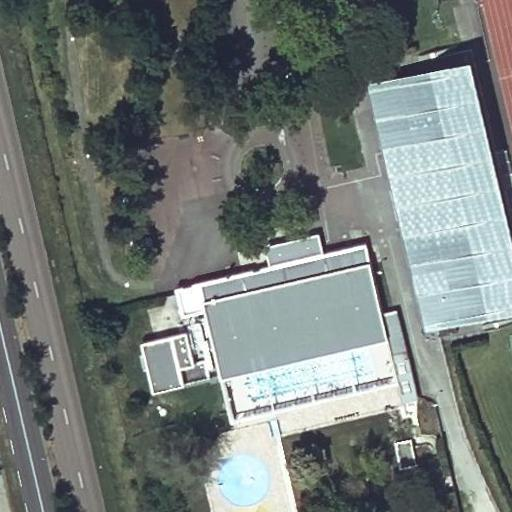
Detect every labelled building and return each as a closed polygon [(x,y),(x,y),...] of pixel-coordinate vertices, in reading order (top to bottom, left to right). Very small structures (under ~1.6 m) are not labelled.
[(468,49),(417,61),(418,69),(440,163),(432,165),(431,169),(431,174),(432,181),(432,188),(433,193),(436,202),(439,211),(443,220),(446,224),(454,223),(476,315),(478,324),(511,316),(511,238),(471,65),(468,49)] [(410,139),(395,74),(393,66),(375,70),(376,78),(392,144),(410,139)] [(440,163),(418,69),(395,74),(410,139),(392,144),(400,172),(409,170),(410,170),(417,168),(431,228),(424,230),(414,232),(419,260),(437,256),(449,307),(452,321),(476,315),(454,223),(446,224),(443,220),(439,211),(436,202),(433,193),(432,188),(432,181),(431,174),(431,169),(432,165),(440,163)] [(392,144),(376,78),(365,81),(380,147),(392,144)] [(408,191),(414,190),(409,170),(400,172),(408,191)] [(414,232),(424,230),(419,210),(413,211),(414,232)] [(284,263),(322,254),(318,235),(287,242),(288,248),(269,252),(268,247),(237,254),(241,273),(284,263)] [(391,353),(365,244),(322,254),(284,263),(241,273),(176,287),(183,314),(205,309),(230,415),(352,388),(397,379),(401,400),(415,396),(405,355),(404,351),(391,353)] [(454,330),(452,321),(449,307),(437,256),(419,260),(434,326),(436,334),(454,330)] [(434,326),(419,260),(408,263),(422,328),(434,326)] [(147,387),(202,382),(197,332),(142,337),(147,387)]
